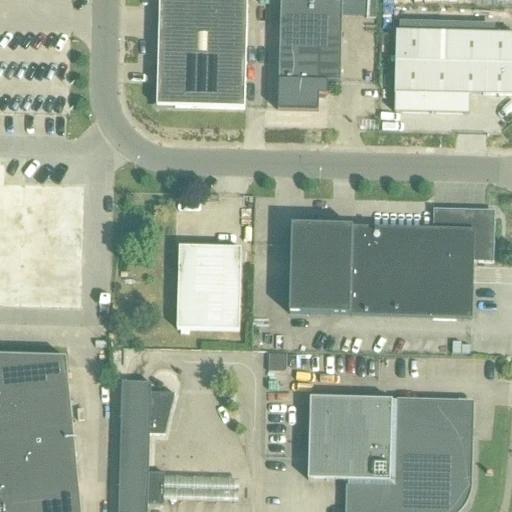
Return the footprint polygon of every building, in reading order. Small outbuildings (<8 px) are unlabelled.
[(248,0),(248,14),(265,14),(265,0),(248,0)] [(245,111),(247,3),(160,1),(157,108),(245,111)] [(279,83),(278,113),(319,114),(319,98),(328,98),(328,85),(341,85),(343,5),(281,4),(279,83)] [(396,34),(394,115),(470,117),(470,97),(471,97),(491,97),(491,96),(511,96),(511,36),(396,34)] [(0,307),(80,309),(82,189),(3,187),(3,166),(0,166),(0,307)] [(290,316),(350,317),(472,321),(474,264),(494,265),(495,223),(485,213),(433,211),(433,231),(352,229),(293,228),(290,316)] [(129,330),(177,332),(179,250),(131,248),(129,330)] [(239,333),(241,251),(179,250),(177,332),(239,333)] [(0,511),(81,511),(66,360),(0,358),(0,511)] [(165,438),(175,396),(151,395),(151,386),(135,385),(122,385),(118,511),(147,511),(148,507),(164,507),(165,476),(148,476),(149,437),(165,438)] [(470,486),(472,405),(310,401),(308,482),(348,483),(347,511),(457,511),(464,506),(470,486)]
